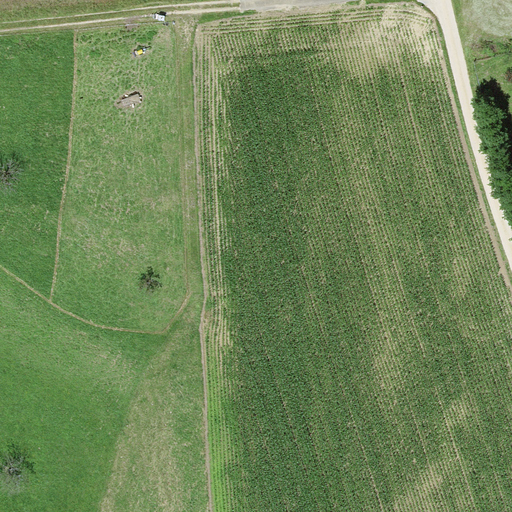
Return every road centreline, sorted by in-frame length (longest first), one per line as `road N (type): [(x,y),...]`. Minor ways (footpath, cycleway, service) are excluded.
road 1 (track): [(198,297),(190,16),(0,30)]
road 2 (track): [(443,0),(511,230)]
road 3 (track): [(190,16),(329,0)]
